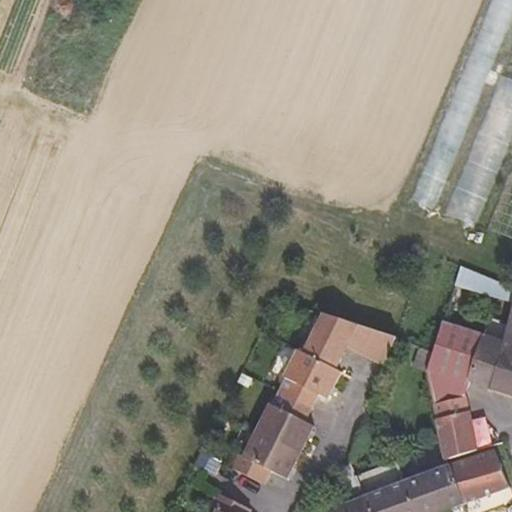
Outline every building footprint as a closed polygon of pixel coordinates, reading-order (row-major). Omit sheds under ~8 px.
[(511,0),(490,0),(415,200),(438,208),(511,10),(511,0)] [(447,211),(477,224),(511,137),(511,77),(503,74),(447,211)] [(457,288),(511,299),(511,280),(460,270),(457,288)] [(511,412),(511,319),(499,359),(485,404),(511,412)] [(385,379),(394,354),(319,327),(299,371),(292,367),(278,394),(281,396),(267,423),(263,422),(238,476),(233,473),(227,488),(253,502),(262,487),(277,495),(304,442),(294,436),(308,409),(318,414),(332,385),(327,382),(338,358),(385,379)] [(462,407),(464,397),(478,353),(438,340),(429,371),(424,390),(434,417),(462,407)] [(464,397),(485,404),(499,359),(478,353),(464,397)] [(450,463),(451,466),(481,454),(462,407),(434,417),(450,463)] [(467,511),(510,496),(496,456),(453,471),(467,511)] [(442,475),(453,471),(451,466),(450,463),(439,467),(442,475)] [(370,511),(359,484),(353,468),(341,472),(352,509),(344,511),(370,511)] [(405,468),(401,469),(407,486),(410,481),(405,468)] [(359,484),(370,511),(415,511),(408,489),(407,486),(401,469),(359,484)] [(462,511),(467,511),(453,471),(442,475),(408,489),(415,511),(462,511)]
